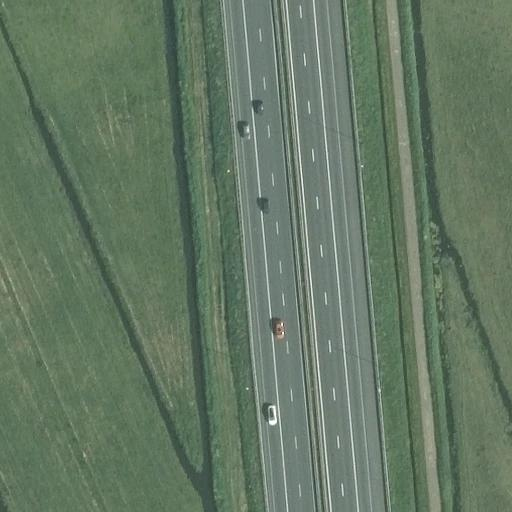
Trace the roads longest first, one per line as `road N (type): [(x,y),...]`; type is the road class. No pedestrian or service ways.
road 1 (motorway): [(351,511),(306,0)]
road 2 (motorway): [(249,0),(294,511)]
